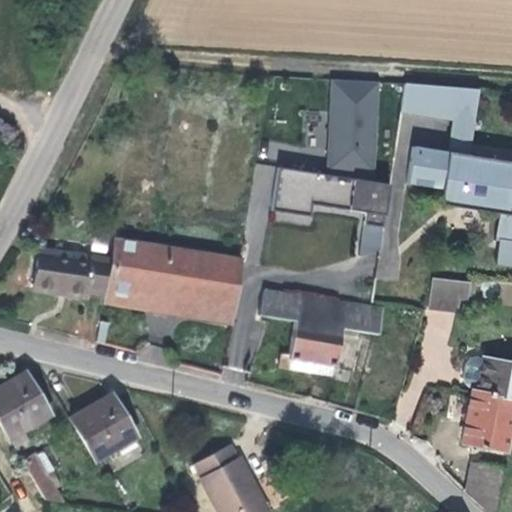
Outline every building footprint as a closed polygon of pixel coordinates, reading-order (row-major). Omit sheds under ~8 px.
[(321,148),(316,173),(361,180),(376,82),(332,79),(326,111),(333,113),(327,149),(321,148)] [(404,83),(400,111),(452,120),(473,123),(478,88),(404,83)] [(326,111),(321,148),(327,149),(333,113),(326,111)] [(467,155),(473,123),(452,120),(446,152),(467,155)] [(483,200),(481,212),(497,214),(493,240),(511,242),(511,157),(493,154),(493,159),(467,155),(446,152),(411,146),(406,183),(441,189),(442,185),(458,188),(457,196),(483,200)] [(277,167),(270,209),(308,215),(310,203),(365,212),(363,224),(381,227),(388,185),(361,180),(316,173),(277,167)] [(135,281),(137,266),(155,270),(157,259),(159,246),(114,239),(106,288),(138,294),(140,283),(135,281)] [(157,259),(155,270),(137,266),(135,281),(140,283),(138,294),(106,288),(104,301),(204,318),(214,256),(191,251),(188,266),(162,262),(164,247),(159,246),(157,259)] [(162,262),(188,266),(191,251),(164,247),(162,262)] [(103,294),(108,261),(39,250),(32,290),(86,298),(86,292),(103,294)] [(229,322),(240,260),(214,256),(204,318),(229,322)] [(469,283),(431,278),(428,310),(458,313),(459,302),(467,302),(469,283)] [(263,291),(258,316),(268,317),(294,321),(289,355),(281,354),(280,365),(290,367),(291,359),(333,365),(335,366),(341,334),(358,336),(359,331),(377,334),(382,309),(263,291)] [(511,362),(484,357),(483,359),(476,358),(469,361),(466,365),(463,378),(466,386),(477,390),(476,394),(511,400),(511,362)] [(291,359),(290,367),(332,374),(333,365),(291,359)] [(23,374),(0,387),(0,424),(8,438),(22,430),(48,414),(23,374)] [(507,452),(511,427),(511,400),(472,393),(462,443),(507,452)] [(70,419),(94,460),(135,437),(111,396),(70,419)] [(14,449),(29,441),(22,430),(8,438),(14,449)] [(230,444),(192,465),(217,511),(263,511),(266,511),(230,444)] [(44,499),(61,502),(33,454),(21,460),(44,499)] [(467,478),(476,480),(473,500),(486,511),(493,511),(502,469),(470,462),(467,478)] [(467,478),(464,492),(473,500),(476,480),(467,478)]
